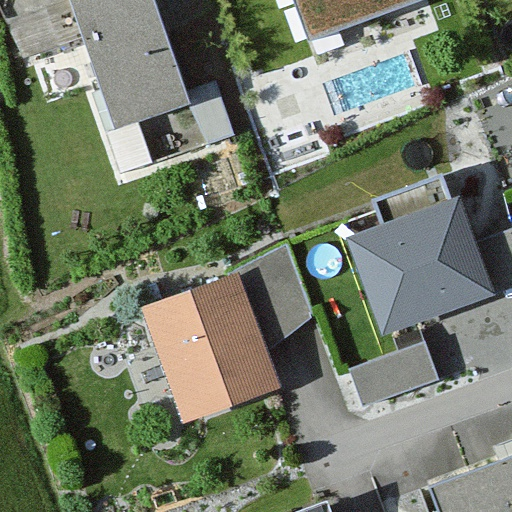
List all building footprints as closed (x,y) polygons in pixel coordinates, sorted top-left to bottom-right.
[(115,138),(185,114),(145,0),(123,0),(73,17),(115,138)] [(421,9),(417,0),(291,0),(310,50),(421,9)] [(457,215),(351,253),(382,342),(489,304),(457,215)] [(225,276),(141,310),(187,423),(271,389),(225,276)] [(511,511),(511,460),(413,499),(417,511),(511,511)]
